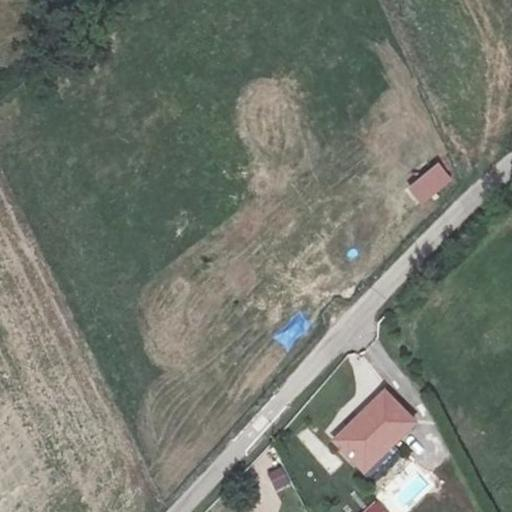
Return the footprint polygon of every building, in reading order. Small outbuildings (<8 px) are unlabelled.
[(420,207),(453,181),(438,163),(405,189),(420,207)] [(368,431),(324,481),(358,511),(402,462),(368,431)] [(285,467),(268,473),(275,492),(292,486),(285,467)] [(406,505),(421,488),(411,479),(396,496),(406,505)] [(384,511),(375,502),(364,511),(384,511)]
